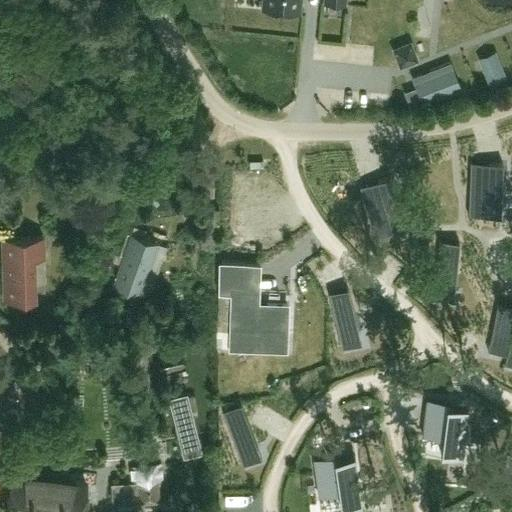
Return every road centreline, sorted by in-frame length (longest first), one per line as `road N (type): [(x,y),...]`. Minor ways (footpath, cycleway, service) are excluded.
road 1 (unclassified): [(511,105),(388,130),(249,128),(217,107),(150,0)]
road 2 (track): [(243,126),(221,150),(198,156),(0,149)]
